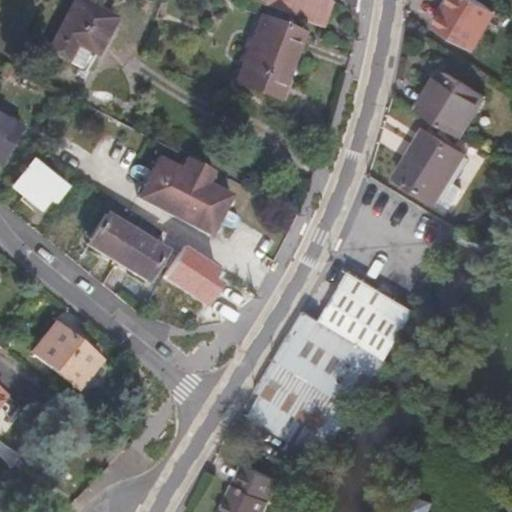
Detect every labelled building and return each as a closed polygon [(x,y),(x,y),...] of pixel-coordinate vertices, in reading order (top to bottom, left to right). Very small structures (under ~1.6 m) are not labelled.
[(70,41),(94,53),(111,17),(76,0),(72,0),(46,54),(60,61),(70,41)] [(252,0),(319,25),(328,0),(252,0)] [(498,13),(475,0),(453,0),(437,28),(476,52),(498,13)] [(301,33),(251,15),(227,81),(269,96),(287,51),(293,53),(301,33)] [(84,72),(94,53),(70,41),(60,61),(84,72)] [(417,112),(462,138),(486,98),(441,72),(417,112)] [(0,158),(17,131),(0,120),(0,158)] [(464,156),(425,133),(398,178),(437,202),(438,201),(450,208),(460,191),(448,183),(464,156)] [(206,184),(212,172),(186,158),(179,169),(157,159),(137,197),(209,236),(230,196),(206,184)] [(62,182),(27,160),(9,189),(44,211),(62,182)] [(163,249),(104,214),(86,242),(145,278),(163,249)] [(205,302),(226,273),(189,248),(185,245),(164,275),(205,302)] [(320,320),(394,364),(423,315),(417,311),(349,271),(320,320)] [(343,404),(363,418),(394,364),(320,320),(305,311),(276,359),(343,404)] [(100,360),(56,324),(32,353),(77,388),(100,360)] [(276,359),(257,390),(280,405),(267,426),(309,453),(343,404),(276,359)] [(317,461),(306,477),(327,491),(338,475),(317,461)] [(236,487),(245,467),(241,466),(233,485),(236,487)] [(263,511),(276,480),(245,467),(236,487),(233,485),(221,511),(263,511)]
